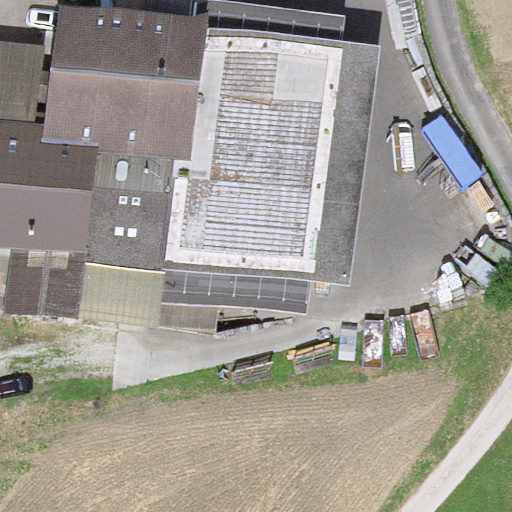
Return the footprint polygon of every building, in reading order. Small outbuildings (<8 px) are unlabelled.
[(206,65),(339,83),(343,48),(218,31),(222,0),(193,0),(185,62),(206,65)] [(58,71),(46,159),(97,166),(190,179),(206,65),(185,62),(62,46),(58,71)] [(0,153),(46,159),(58,71),(0,64),(0,153)] [(339,83),(206,65),(190,179),(177,280),(309,298),(339,83)] [(46,159),(0,153),(0,268),(16,271),(9,324),(74,333),(97,166),(46,159)] [(448,181),(485,250),(511,236),(511,213),(485,162),(448,181)]
